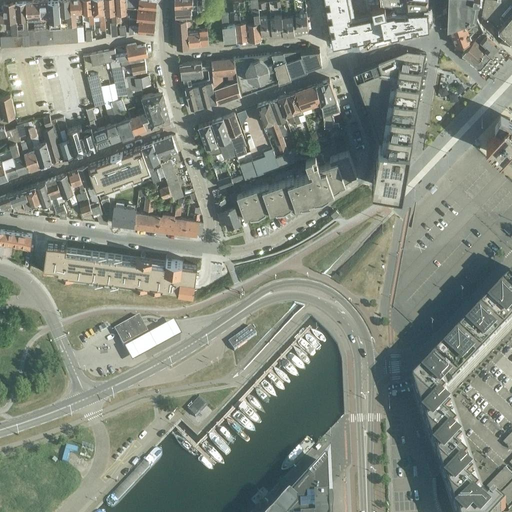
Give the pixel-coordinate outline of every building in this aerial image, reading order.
[(35,29),(40,29),(46,29),(50,28),(49,19),(47,0),(45,0),(26,2),(27,18),(34,18),(35,29)] [(58,0),(47,0),(49,19),(50,28),(52,28),(59,28),(61,27),(61,23),(61,21),(60,15),(58,0)] [(70,0),(58,0),(60,15),(66,15),(67,27),(71,27),(72,27),(72,23),(71,15),(71,13),(70,0)] [(81,0),(70,0),(71,13),(71,15),(72,23),(72,27),(76,26),(76,23),(76,22),(75,15),(73,15),(73,13),(82,12),(81,0)] [(92,0),(81,0),(82,12),(88,12),(88,14),(92,13),(92,15),(90,15),(90,23),(94,23),(94,13),(92,0)] [(103,0),(92,0),(94,13),(99,13),(100,28),(106,28),(104,13),(103,0)] [(114,0),(103,0),(104,13),(113,13),(113,14),(111,14),(112,22),(110,22),(111,36),(117,36),(116,23),(114,0)] [(126,0),(114,0),(116,23),(120,23),(120,14),(118,14),(118,12),(127,12),(127,7),(126,0)] [(126,0),(127,7),(156,9),(156,0),(126,0)] [(255,23),(247,24),(248,40),(262,38),(261,35),(259,16),(259,8),(258,2),(257,0),(250,0),(252,14),(254,13),(255,23)] [(325,0),(333,45),(428,26),(429,24),(428,7),(397,9),(394,4),(385,2),(372,5),(374,14),(349,19),(349,16),(352,15),(349,0),(325,0)] [(382,0),(382,2),(385,2),(394,4),(397,9),(428,7),(427,0),(382,0)] [(447,0),(447,20),(448,23),(476,14),(478,0),(447,0)] [(511,0),(485,0),(482,13),(487,18),(511,40),(511,0)] [(26,2),(15,3),(17,20),(23,20),(23,29),(17,29),(18,35),(22,34),(28,34),(28,30),(27,18),(26,2)] [(233,2),(234,13),(237,41),(248,40),(247,24),(247,22),(240,22),(238,2),(233,2)] [(4,11),(0,10),(0,21),(5,22),(9,21),(10,35),(16,35),(18,35),(17,29),(17,20),(15,3),(3,3),(4,11)] [(191,4),(175,5),(175,17),(191,16),(191,4)] [(155,21),(156,9),(127,7),(127,12),(135,12),(135,10),(137,10),(137,19),(139,20),(155,21)] [(296,15),(297,23),(293,24),(294,32),(308,30),(307,11),(296,12),(296,15)] [(221,15),(222,26),(224,42),(237,41),(234,13),(232,13),(233,25),(227,26),(227,23),(229,23),(228,14),(221,15)] [(455,45),(458,44),(468,41),(483,27),(476,14),(448,23),(455,45)] [(261,35),(272,34),(271,16),(271,15),(259,16),(261,35)] [(271,16),(272,34),(272,35),(283,34),(282,17),(282,15),(271,16)] [(293,24),(297,23),(296,15),(282,17),(283,34),(283,36),(294,35),(294,32),(293,24)] [(187,26),(187,20),(186,18),(176,19),(177,48),(189,46),(187,26)] [(154,33),(155,21),(139,20),(139,26),(130,26),(129,34),(138,32),(154,33)] [(197,30),(188,31),(189,46),(209,44),(207,27),(199,28),(199,26),(196,26),(197,30)] [(459,50),(462,52),(484,28),(483,27),(468,41),(458,44),(460,48),(459,50)] [(484,28),(462,52),(478,66),(481,66),(500,43),(484,28)] [(10,35),(3,36),(0,36),(1,47),(11,46),(10,35)] [(116,55),(117,60),(121,59),(144,54),(147,53),(145,44),(136,45),(135,43),(127,45),(128,55),(126,55),(126,54),(116,55)] [(109,49),(111,61),(117,60),(116,55),(115,48),(109,49)] [(318,48),(283,51),(291,76),(323,64),(318,48)] [(407,49),(353,69),(367,106),(380,140),(376,162),(372,184),(403,190),(408,157),(411,138),(412,138),(417,107),(423,74),(422,73),(426,52),(407,49)] [(99,63),(105,62),(103,50),(96,52),(99,63)] [(283,51),(272,53),(279,80),(291,76),(283,51)] [(92,64),(99,63),(96,52),(90,53),(92,64)] [(272,53),(259,54),(267,84),(279,80),(272,53)] [(121,59),(122,65),(145,60),(144,54),(121,59)] [(259,54),(234,57),(236,73),(237,77),(241,94),(267,84),(259,54)] [(211,59),(213,74),(218,73),(218,75),(236,73),(234,57),(211,59)] [(145,60),(122,65),(123,69),(132,67),(133,74),(147,71),(145,60)] [(193,76),(192,61),(191,62),(182,63),(183,71),(181,71),(181,77),(193,76)] [(197,61),(192,61),(193,76),(203,75),(201,61),(197,61)] [(212,81),(213,80),(212,65),(208,65),(210,81),(185,87),(186,92),(187,97),(188,97),(190,106),(197,104),(198,106),(217,101),(212,81)] [(88,75),(87,75),(90,87),(95,106),(105,103),(98,73),(88,75)] [(129,87),(126,87),(127,90),(128,95),(143,92),(141,85),(151,83),(149,73),(128,77),(129,87)] [(218,73),(213,74),(214,80),(217,102),(241,94),(237,77),(230,79),(231,83),(220,87),(218,75),(218,73)] [(114,82),(115,87),(126,85),(126,87),(129,87),(128,77),(124,78),(125,80),(114,82)] [(328,79),(316,83),(322,107),(323,116),(324,126),(332,126),(332,121),(334,120),(330,110),(339,107),(335,97),(328,79)] [(316,83),(296,90),(302,108),(311,105),(313,111),(318,110),(320,117),(323,116),(322,107),(316,83)] [(126,85),(115,87),(117,97),(128,95),(127,90),(126,87),(126,85)] [(170,119),(167,105),(163,90),(142,95),(146,106),(147,110),(152,125),(170,119)] [(296,90),(287,93),(296,123),(301,121),(299,115),(304,114),(302,108),(296,90)] [(10,94),(0,95),(0,98),(4,117),(15,114),(11,95),(11,93),(10,94)] [(287,93),(278,97),(285,115),(288,114),(290,121),(292,120),(294,126),(297,125),(296,123),(287,93)] [(278,97),(269,100),(282,136),(287,134),(284,125),(288,123),(285,115),(278,97)] [(123,136),(135,132),(127,111),(126,111),(128,117),(122,119),(119,112),(120,111),(116,99),(111,101),(113,107),(123,136)] [(282,136),(269,100),(257,104),(264,123),(269,121),(280,150),(282,149),(283,153),(288,151),(282,136)] [(136,108),(127,111),(135,132),(146,128),(146,127),(152,125),(147,110),(146,106),(137,109),(136,108)] [(92,107),(86,109),(87,113),(91,126),(92,129),(94,129),(99,144),(100,145),(111,140),(106,125),(97,128),(94,118),(95,118),(92,107)] [(111,140),(123,136),(113,107),(107,109),(111,119),(112,119),(113,122),(106,125),(111,140)] [(235,112),(223,116),(237,155),(237,156),(247,153),(244,145),(246,145),(235,112)] [(501,127),(486,143),(487,144),(488,143),(490,145),(489,146),(490,145),(492,147),(491,148),(492,149),(493,148),(495,150),(494,151),(495,150),(497,152),(497,153),(497,154),(498,153),(500,155),(499,156),(500,156),(508,147),(511,149),(511,118),(502,113),(501,112),(499,116),(495,124),(501,127)] [(41,129),(45,141),(52,161),(63,158),(51,120),(49,115),(41,117),(42,118),(43,118),(45,125),(49,124),(49,126),(41,129)] [(237,155),(223,116),(212,120),(220,143),(219,144),(225,159),(237,155)] [(63,140),(56,119),(51,120),(63,158),(75,153),(70,138),(63,140)] [(31,120),(28,121),(30,126),(27,127),(29,132),(34,149),(40,166),(52,161),(45,141),(38,143),(37,141),(38,140),(31,120)] [(18,125),(16,127),(20,140),(23,149),(29,169),(40,166),(34,149),(28,151),(26,144),(23,134),(29,132),(27,127),(30,126),(28,121),(18,125)] [(210,121),(198,125),(212,164),(217,162),(215,154),(221,152),(217,142),(210,121)] [(70,128),(67,129),(70,138),(75,153),(97,145),(92,129),(91,126),(88,127),(82,129),(81,125),(70,128)] [(5,131),(6,134),(10,145),(11,150),(13,155),(19,153),(15,142),(20,140),(16,127),(15,127),(5,131)] [(6,134),(0,136),(0,138),(3,148),(10,145),(6,134)] [(172,134),(153,141),(159,158),(178,151),(172,134)] [(161,164),(159,158),(153,141),(141,145),(150,169),(154,179),(165,175),(161,164)] [(92,163),(88,165),(94,182),(96,188),(104,185),(105,188),(118,184),(120,191),(133,186),(131,179),(143,175),(142,171),(150,169),(141,145),(133,148),(126,151),(123,152),(122,152),(117,154),(110,157),(105,159),(96,162),(92,163)] [(305,152),(307,157),(317,154),(315,148),(305,152)] [(29,169),(23,149),(21,150),(22,154),(14,157),(19,173),(29,169)] [(14,157),(13,155),(11,150),(0,153),(8,177),(19,173),(14,157)] [(268,183),(237,194),(239,201),(245,216),(245,217),(250,215),(251,217),(259,216),(266,211),(265,210),(270,208),(270,210),(276,208),(276,210),(284,209),(292,204),(291,203),(295,201),(296,203),(300,202),(309,199),(309,201),(310,201),(310,199),(314,197),(314,198),(322,197),(327,194),(329,193),(329,192),(334,190),(334,189),(341,185),(340,183),(346,182),(345,181),(352,177),(351,175),(357,173),(356,172),(348,151),(330,157),(331,161),(325,163),(321,153),(317,154),(307,157),(307,158),(306,158),(310,169),(312,168),(313,172),(294,178),(294,176),(269,185),(268,183)] [(0,179),(8,177),(0,153),(0,158),(0,159),(0,179)] [(168,184),(172,195),(174,199),(183,195),(171,160),(161,164),(165,175),(168,184)] [(91,206),(93,211),(94,215),(96,214),(100,223),(108,224),(105,213),(103,214),(98,199),(95,193),(95,191),(92,182),(94,182),(88,165),(78,168),(84,186),(90,184),(91,188),(89,188),(94,205),(91,206)] [(87,196),(84,186),(78,168),(68,172),(74,187),(80,184),(81,188),(80,189),(82,194),(77,195),(79,199),(87,196)] [(67,173),(56,176),(58,183),(62,192),(63,196),(71,193),(72,195),(70,196),(73,204),(77,203),(69,179),(67,173)] [(52,200),(56,211),(60,211),(61,213),(60,218),(67,218),(68,214),(64,203),(61,204),(57,194),(62,192),(58,183),(56,176),(46,180),(52,200)] [(234,183),(231,176),(218,180),(221,187),(234,183)] [(46,203),(52,200),(46,180),(36,184),(41,198),(44,209),(50,210),(48,204),(46,204),(46,203)] [(36,200),(41,198),(36,184),(25,187),(32,208),(31,214),(38,214),(39,209),(36,200)] [(163,198),(172,195),(168,184),(159,187),(163,198)] [(0,209),(31,214),(32,208),(25,187),(0,196),(0,209)] [(150,198),(146,227),(158,228),(160,214),(153,213),(155,198),(152,192),(149,193),(150,198)] [(134,225),(146,227),(150,198),(149,193),(145,195),(146,197),(144,212),(136,211),(134,225)] [(84,214),(93,211),(91,206),(88,198),(80,201),(84,214)] [(245,216),(239,201),(233,204),(234,205),(227,208),(224,198),(216,201),(219,211),(223,222),(226,221),(228,226),(240,222),(239,218),(245,216)] [(161,229),(173,230),(177,204),(172,203),(171,211),(173,211),(173,214),(163,212),(161,229)] [(114,204),(112,222),(120,223),(129,224),(132,225),(134,225),(136,211),(137,207),(114,204)] [(173,230),(185,232),(187,218),(180,217),(182,205),(177,204),(173,230)] [(187,218),(185,232),(197,233),(202,233),(204,222),(198,222),(200,214),(202,214),(200,207),(196,206),(194,218),(187,218)] [(336,210),(331,214),(334,219),(340,214),(336,210)] [(0,243),(13,245),(14,238),(11,237),(12,231),(0,229),(0,243)] [(14,238),(13,245),(30,247),(32,234),(12,231),(11,237),(14,238)] [(46,253),(44,267),(59,269),(58,272),(81,275),(132,282),(163,286),(162,289),(178,291),(178,292),(193,294),(194,289),(195,280),(196,273),(196,271),(196,270),(197,264),(182,262),(183,261),(182,261),(174,260),(166,259),(166,260),(166,262),(144,260),(144,257),(144,256),(141,256),(141,257),(141,259),(86,252),(66,249),(67,246),(67,244),(66,243),(54,242),(49,241),(47,241),(46,253)] [(511,283),(505,290),(440,359),(412,389),(413,393),(434,454),(434,456),(453,511),(511,511),(511,283)] [(114,331),(123,347),(148,334),(139,317),(114,331)] [(173,325),(123,352),(131,366),(180,339),(173,325)] [(251,327),(228,343),(234,351),(256,335),(251,327)] [(188,411),(195,418),(206,406),(199,399),(188,411)] [(344,414),(331,402),(293,441),(307,453),(344,414)] [(332,511),(333,510),(333,507),(333,502),(334,500),(333,498),(333,496),(332,493),(332,491),(332,489),(332,487),(332,484),(332,482),(333,480),(333,479),(332,477),(332,476),(332,475),(331,474),(331,473),(330,473),(329,472),(327,471),(326,470),(324,470),(323,470),(321,470),(320,470),(318,471),(316,472),(316,473),(315,474),(314,477),(313,477),(313,479),(312,479),(312,480),(308,483),(306,485),(303,487),(302,488),(302,489),(301,490),(301,492),(301,493),(298,493),(296,494),(295,496),(293,498),(291,503),(290,504),(288,505),(287,506),(283,510),(282,510),(281,511),(280,511),(332,511)]
